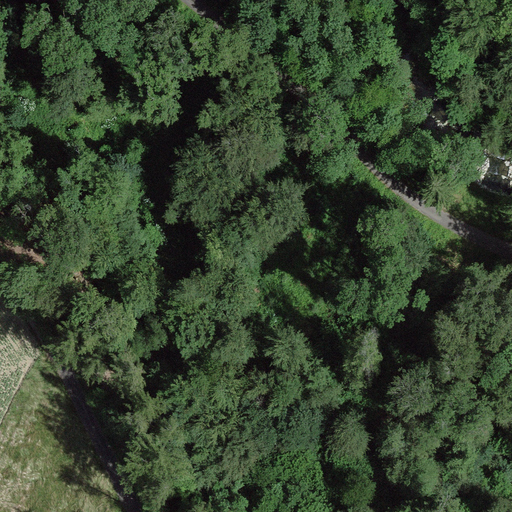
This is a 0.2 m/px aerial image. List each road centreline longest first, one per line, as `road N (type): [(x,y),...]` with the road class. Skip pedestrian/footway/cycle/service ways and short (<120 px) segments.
road 1 (unclassified): [(511,258),(437,213),(188,0)]
road 2 (unclassified): [(0,281),(35,306),(140,511)]
